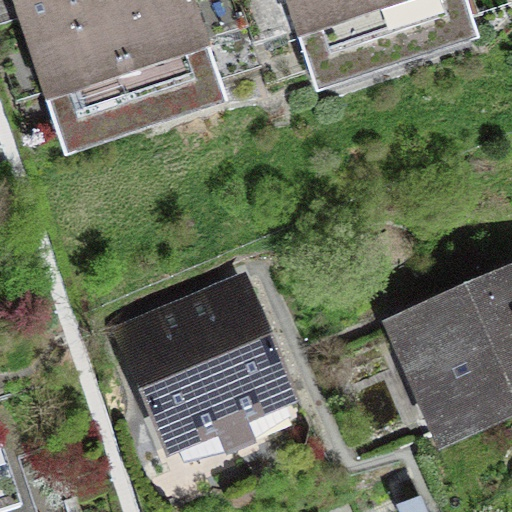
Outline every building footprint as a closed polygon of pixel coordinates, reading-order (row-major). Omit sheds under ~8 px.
[(12,0),(58,135),(217,82),(190,0),(12,0)] [(285,0),(310,71),(469,19),(463,0),(285,0)] [(448,427),(511,399),(511,289),(508,292),(507,288),(435,319),(436,323),(408,335),(448,427)] [(285,396),(240,291),(126,340),(170,444),(285,396)] [(0,511),(80,511),(76,499),(36,511),(18,455),(0,460),(0,511)] [(399,511),(424,511),(419,500),(398,509),(399,511)]
